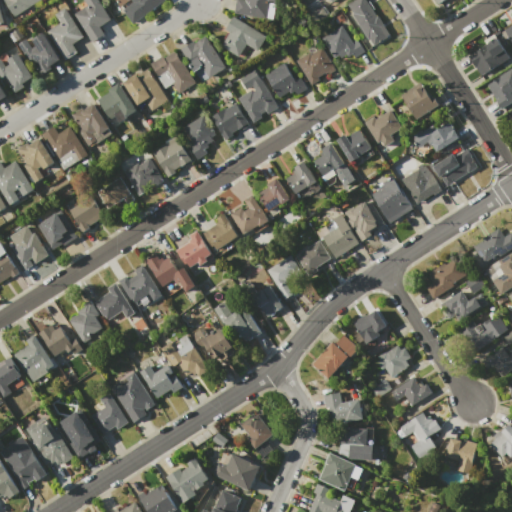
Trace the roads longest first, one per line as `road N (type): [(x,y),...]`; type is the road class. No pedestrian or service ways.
road 1 (residential): [(496,0),(0,316)]
road 2 (residential): [(511,184),(353,289),(275,368),(51,511)]
road 3 (residential): [(204,0),(0,131)]
road 4 (residential): [(399,0),(511,173)]
road 5 (residential): [(382,269),(441,363),(475,400)]
road 6 (residential): [(275,368),(305,407),(307,432),(271,511)]
